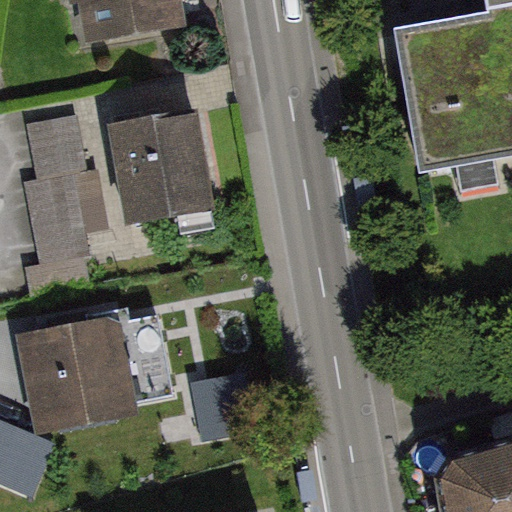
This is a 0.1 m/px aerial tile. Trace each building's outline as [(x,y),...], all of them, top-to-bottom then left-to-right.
[(183,0),(88,0),(98,51),(190,33),(183,0)] [(511,161),(511,17),(397,36),(421,176),(511,161)] [(200,123),(121,139),(139,231),(219,215),(200,123)] [(88,128),(35,139),(43,181),(31,184),(40,225),(25,228),(39,298),(104,285),(94,233),(128,226),(118,177),(99,181),(88,128)] [(159,306),(28,332),(46,426),(178,400),(165,337),(159,306)] [(7,430),(0,446),(0,481),(34,495),(53,449),(7,430)] [(511,511),(511,442),(425,459),(435,511),(511,511)]
